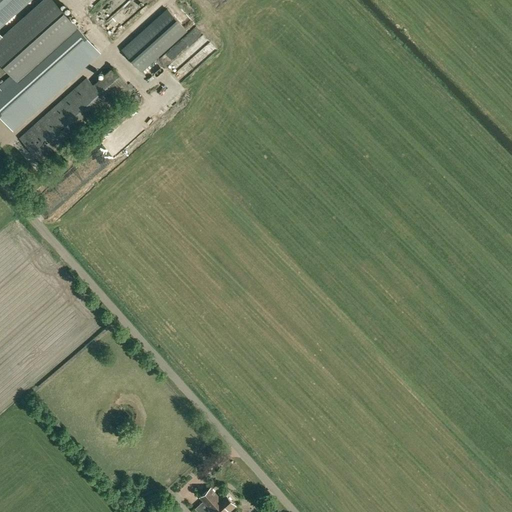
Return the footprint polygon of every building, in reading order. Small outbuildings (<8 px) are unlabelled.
[(44,0),(2,38),(0,39),(0,62),(11,76),(73,23),(52,0),(44,0)] [(0,0),(0,39),(2,38),(0,36),(0,23),(26,0),(0,0)] [(111,20),(119,29),(151,0),(112,0),(105,6),(115,17),(111,20)] [(141,71),(187,31),(167,9),(122,49),(141,71)] [(0,88),(0,116),(13,131),(100,53),(73,23),(0,88)] [(161,57),(175,72),(210,40),(203,33),(195,41),(187,33),(161,57)] [(211,41),(176,73),(182,80),(218,48),(211,41)] [(99,63),(95,65),(99,73),(103,70),(99,63)] [(45,167),(132,89),(112,68),(93,85),(87,78),(60,102),(50,111),(19,139),(45,167)] [(90,157),(81,161),(89,178),(98,174),(90,157)] [(41,202),(50,214),(70,197),(61,186),(41,202)] [(194,509),(197,511),(227,511),(235,505),(224,493),(219,498),(210,488),(200,497),(203,501),(194,509)]
